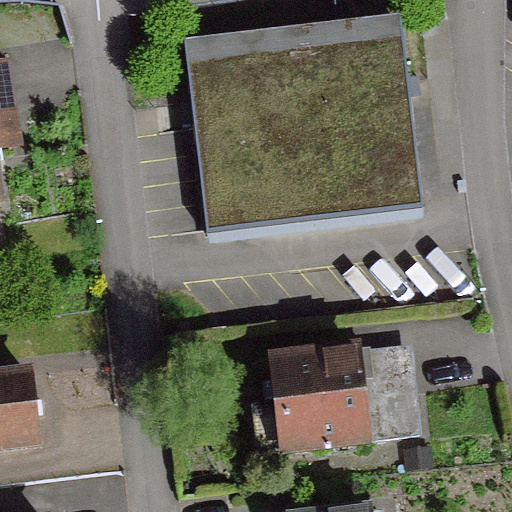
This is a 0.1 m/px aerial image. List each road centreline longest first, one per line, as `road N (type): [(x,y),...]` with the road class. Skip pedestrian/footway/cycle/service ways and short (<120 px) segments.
road 1 (residential): [(93,0),(153,511)]
road 2 (residential): [(472,0),(511,304)]
